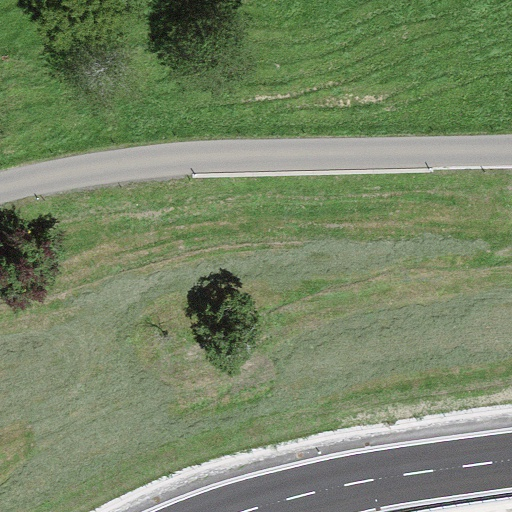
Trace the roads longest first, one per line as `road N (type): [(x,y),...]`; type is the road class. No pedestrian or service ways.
road 1 (unclassified): [(511,155),(127,166),(0,192)]
road 2 (secondary): [(264,511),(346,488),(511,464)]
